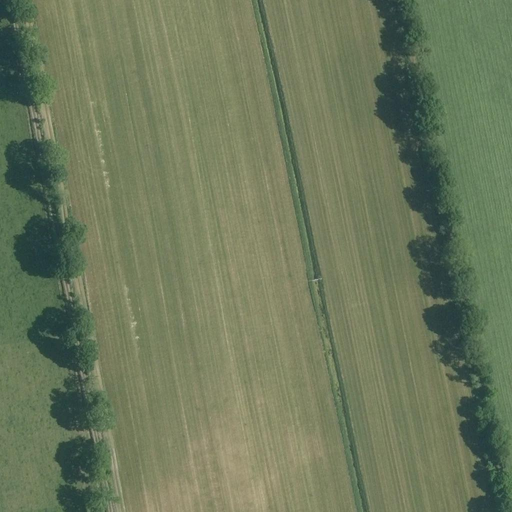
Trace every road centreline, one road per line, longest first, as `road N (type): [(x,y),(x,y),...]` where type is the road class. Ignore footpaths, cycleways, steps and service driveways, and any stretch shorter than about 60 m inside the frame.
road 1 (track): [(23,0),(123,511)]
road 2 (track): [(110,511),(11,0)]
